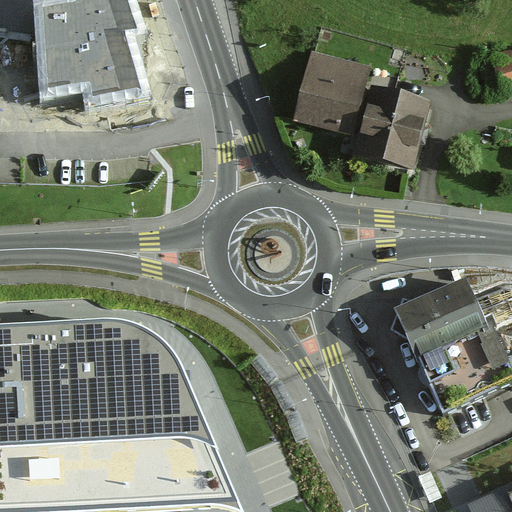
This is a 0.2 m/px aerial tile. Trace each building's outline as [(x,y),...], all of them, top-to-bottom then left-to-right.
[(132,16),(87,31),(109,96),(154,81),(132,16)] [(375,68),(320,56),(305,123),(359,135),(375,68)] [(511,60),(499,63),(508,102),(511,101),(511,60)] [(415,173),(430,105),(380,94),(364,161),(415,173)] [(484,336),(465,291),(401,318),(443,416),(511,387),(511,383),(491,333),(484,336)] [(0,511),(204,511),(242,510),(183,368),(176,355),(166,344),(154,335),(141,329),(127,325),(113,324),(0,329),(0,511)] [(259,355),(250,362),(269,385),(285,414),(297,442),(307,438),(296,410),(278,378),(259,355)] [(511,511),(511,485),(468,505),(471,511),(511,511)]
